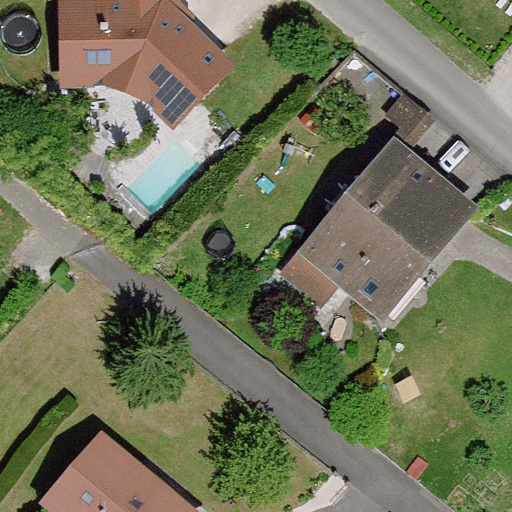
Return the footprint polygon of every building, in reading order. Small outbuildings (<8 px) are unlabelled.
[(171,0),(68,0),(67,1),(67,77),(114,77),(142,87),(172,117),(222,67),(190,35),(183,43),(171,32),(171,17),(171,0)] [(190,35),(190,17),(171,17),(171,32),(183,43),(190,35)] [(429,114),(408,95),(392,114),(414,133),(429,114)] [(291,279),(320,304),(343,278),(381,307),(463,210),(396,152),(291,279)] [(52,502),(64,511),(184,511),(103,444),(52,502)]
